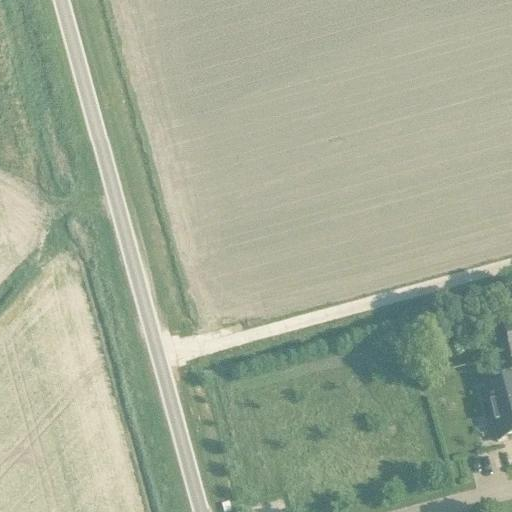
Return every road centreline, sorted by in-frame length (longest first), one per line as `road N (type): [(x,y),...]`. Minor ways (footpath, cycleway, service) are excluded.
road 1 (tertiary): [(193,511),(54,0)]
road 2 (unknown): [(155,369),(511,271)]
